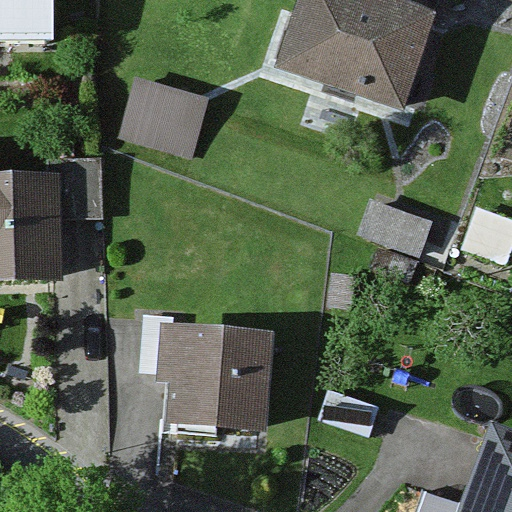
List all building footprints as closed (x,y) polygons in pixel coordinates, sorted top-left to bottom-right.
[(48,0),(0,0),(0,21),(16,22),(48,22),(48,0)] [(430,40),(313,0),(303,0),(271,95),(397,138),(430,40)] [(119,129),(182,150),(193,117),(130,96),(119,129)] [(0,289),(60,288),(58,185),(0,186),(0,289)] [(361,232),(423,252),(434,217),(372,197),(361,232)] [(465,246),(507,261),(511,248),(511,216),(480,204),(465,246)] [(171,462),(261,465),(266,362),(158,358),(155,414),(173,414),(171,462)] [(461,511),(511,511),(511,457),(485,448),(461,511)]
